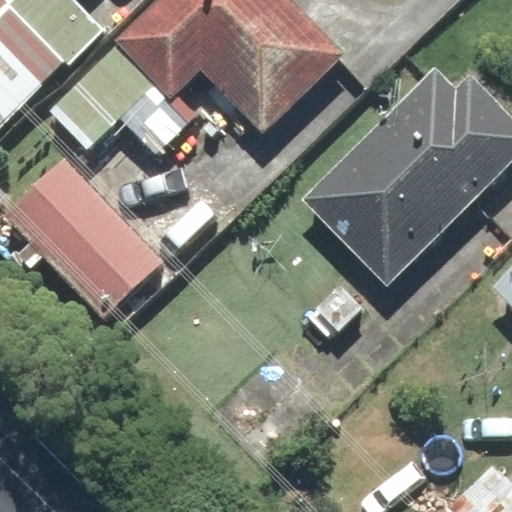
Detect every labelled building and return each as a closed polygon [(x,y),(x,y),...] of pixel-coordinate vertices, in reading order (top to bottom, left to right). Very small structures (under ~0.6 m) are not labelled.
[(0,0),(0,133),(94,41),(65,11),(76,0),(0,0)] [(337,69),(270,0),(167,0),(42,120),(82,162),(150,97),(167,114),(197,86),(256,147),(337,69)] [(298,214),(382,301),(511,176),(511,142),(465,93),(451,107),(430,86),(298,214)] [(158,276),(60,174),(1,231),(99,332),(158,276)] [(511,282),(489,304),(511,328),(511,282)] [(281,481),(337,426),(296,385),(240,440),(281,481)] [(511,511),(511,500),(490,477),(452,511),(511,511)] [(326,511),(298,485),(272,511),(326,511)]
